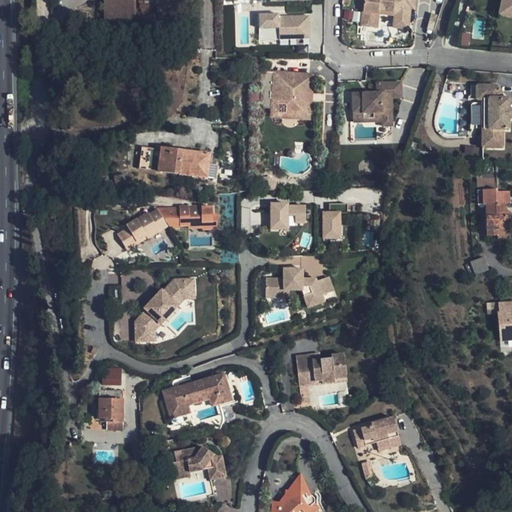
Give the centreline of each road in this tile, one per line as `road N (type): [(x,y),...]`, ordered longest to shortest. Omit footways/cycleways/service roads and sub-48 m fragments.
road 1 (unclassified): [(39,81),(33,200),(66,371),(72,389),(107,353)]
road 2 (unclassified): [(107,353),(160,368),(238,342),(248,240)]
road 3 (unclassified): [(107,353),(85,213),(91,202),(175,199)]
road 4 (residential): [(511,62),(336,56),(331,0)]
road 5 (residential): [(360,511),(331,452),(311,430),(286,422),(273,424),(261,445),(249,511)]
road 6 (motorway): [(0,302),(0,125)]
